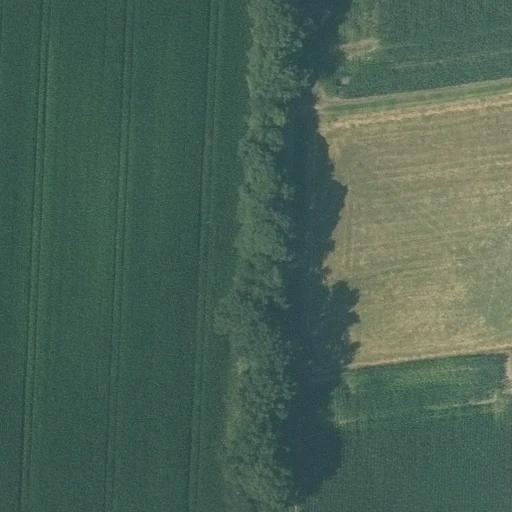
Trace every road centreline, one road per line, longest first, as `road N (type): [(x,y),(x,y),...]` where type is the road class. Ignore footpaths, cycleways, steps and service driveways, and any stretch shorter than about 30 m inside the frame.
road 1 (unclassified): [(273,511),(291,0)]
road 2 (track): [(287,115),(511,86)]
